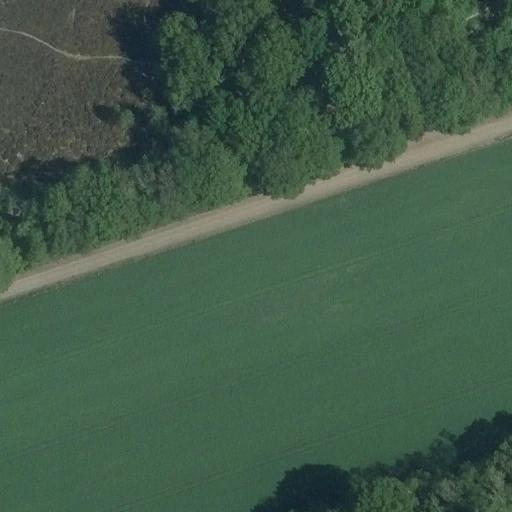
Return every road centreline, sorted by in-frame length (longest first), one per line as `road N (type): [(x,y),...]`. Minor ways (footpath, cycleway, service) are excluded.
road 1 (track): [(0,289),(443,143)]
road 2 (track): [(350,0),(443,143)]
